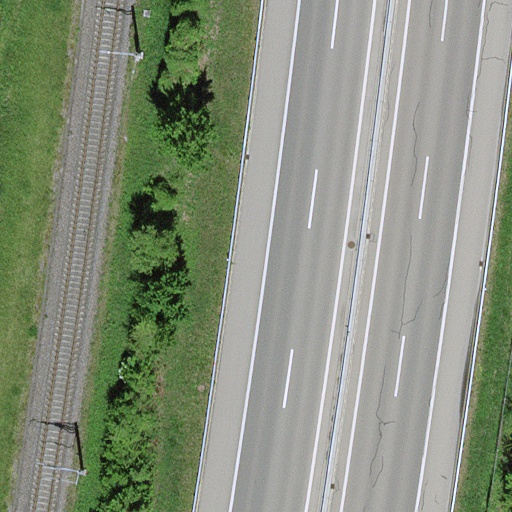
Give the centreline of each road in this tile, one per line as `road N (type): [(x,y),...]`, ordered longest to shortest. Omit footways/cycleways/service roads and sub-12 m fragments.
road 1 (motorway): [(341,0),(275,511)]
road 2 (motorway): [(394,511),(457,0)]
